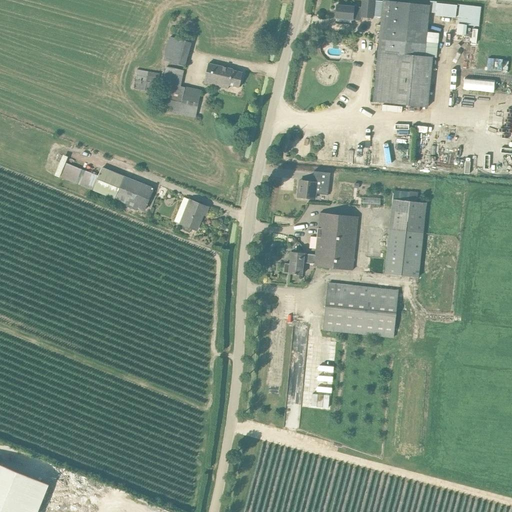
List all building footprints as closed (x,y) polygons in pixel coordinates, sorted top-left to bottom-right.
[(382,0),(382,1),(375,1),(374,0),(361,0),(361,7),(354,6),(336,4),(335,18),(335,22),(336,23),(350,25),(351,24),(351,20),(352,20),(352,19),(359,20),(361,19),(361,16),(373,18),(373,16),(381,17),(380,25),(377,25),(376,32),(379,32),(372,102),(427,107),(432,57),(425,56),(426,42),(438,43),(439,33),(427,32),(429,12),(435,13),(435,16),(456,18),(457,5),(437,3),(437,1),(430,1),(430,5),(384,0),(382,0)] [(459,4),(456,34),(464,35),(464,36),(472,36),(471,43),(463,42),(461,64),(463,64),(462,68),(475,70),(478,44),(476,43),(477,29),(472,29),(472,32),(466,31),(466,25),(478,27),(481,7),(459,4)] [(162,62),(183,65),(187,41),(167,38),(162,62)] [(208,63),(203,83),(228,88),(229,85),(239,87),(243,72),(232,70),(233,69),(208,63)] [(166,67),(157,109),(195,118),(201,91),(180,86),(184,71),(166,67)] [(137,70),(133,88),(156,93),(159,74),(137,70)] [(496,79),(459,78),(459,90),(496,91),(496,79)] [(422,138),(422,151),(437,151),(436,138),(422,138)] [(98,175),(65,162),(60,177),(93,190),(145,211),(154,187),(102,167),(98,175)] [(313,171),(312,181),(299,180),(297,197),(314,199),(315,193),(327,195),(330,173),(313,171)] [(387,272),(423,275),(428,200),(392,198),(387,272)] [(207,206),(190,200),(188,206),(183,204),(176,222),(196,230),(202,214),(204,214),(207,206)] [(352,270),(358,216),(320,212),(315,255),(304,254),(304,253),(291,251),(289,264),(284,263),(284,272),(288,272),(288,273),(302,275),(303,262),(314,263),(314,266),(352,270)] [(398,337),(402,288),(331,281),(326,330),(398,337)] [(37,511),(48,484),(0,464),(0,511),(37,511)]
